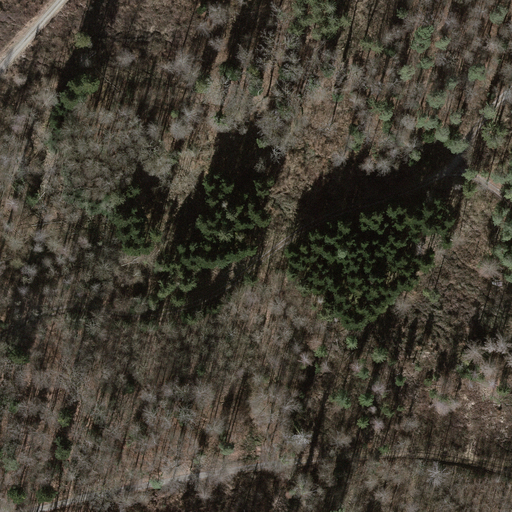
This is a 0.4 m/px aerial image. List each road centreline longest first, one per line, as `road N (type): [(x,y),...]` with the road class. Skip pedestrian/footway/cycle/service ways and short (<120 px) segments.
road 1 (track): [(0,336),(51,311),(85,306),(147,317),(200,302),(328,217),(436,179),(458,164),(488,113),(511,93)]
road 2 (track): [(37,511),(101,493),(361,455),(417,452),(511,471)]
